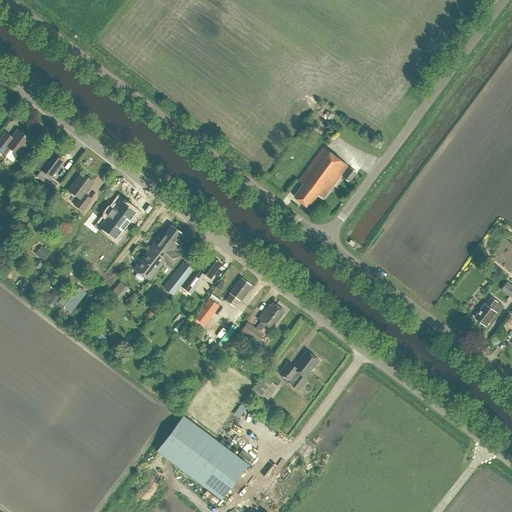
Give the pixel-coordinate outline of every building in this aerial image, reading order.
[(0,138),(0,152),(1,153),(4,155),(5,155),(13,161),(17,155),(29,139),(17,130),(11,137),(5,132),(0,138)] [(318,195),(323,199),(348,166),(324,147),(298,180),(304,184),(294,196),(309,207),(318,195)] [(40,169),(51,177),(63,161),(51,153),(45,161),(39,156),(31,166),(38,171),(40,169)] [(344,178),(350,182),(357,172),(352,168),(344,178)] [(74,205),(82,211),(90,199),(84,194),(93,182),(81,173),(67,190),(79,198),(74,205)] [(34,194),(41,199),(44,195),(46,197),(53,189),(43,182),(34,194)] [(83,224),(95,233),(100,226),(116,238),(122,230),(124,231),(130,224),(128,222),(134,214),(118,202),(112,210),(111,209),(106,215),(108,216),(105,219),(103,222),(92,213),(83,224)] [(180,233),(170,226),(160,240),(157,237),(133,268),(149,280),(164,261),(171,266),(180,255),(173,250),(177,245),(174,242),(180,233)] [(36,255),(44,261),(50,253),(42,247),(36,255)] [(209,278),(220,264),(210,256),(199,270),(195,267),(183,282),(191,287),(202,273),(209,278)] [(33,266),(39,269),(42,264),(37,260),(33,266)] [(172,295),(186,278),(177,270),(169,280),(171,282),(165,289),(172,295)] [(226,300),(231,304),(236,298),(239,300),(250,285),(240,278),(229,293),(230,293),(226,300)] [(216,287),(221,291),(224,286),(223,285),(225,282),(222,280),(216,287)] [(511,284),(507,281),(501,290),(511,298),(511,284)] [(123,293),(127,288),(120,282),(116,287),(123,293)] [(79,288),(63,307),(70,313),(86,293),(79,288)] [(199,310),(209,318),(221,302),(211,294),(199,310)] [(475,317),(486,325),(495,313),(498,314),(504,306),(491,296),(485,303),(486,304),(475,317)] [(268,306),(258,320),(260,322),(255,329),(247,323),(242,330),(257,341),(262,334),(259,332),(265,324),(270,329),(283,312),(272,303),(270,307),(268,306)] [(230,347),(237,352),(241,347),(234,342),(230,347)] [(235,352),(231,349),(224,359),(228,362),(235,352)] [(278,373),(289,382),(288,383),(297,390),(305,378),(304,377),(313,366),(314,367),(318,360),(305,351),(293,367),(287,362),(278,373)] [(253,389),(261,395),(271,382),(263,376),(253,389)] [(242,415),(252,396),(246,393),(236,411),(242,415)] [(156,452),(220,500),(247,464),(183,416),(156,452)]
